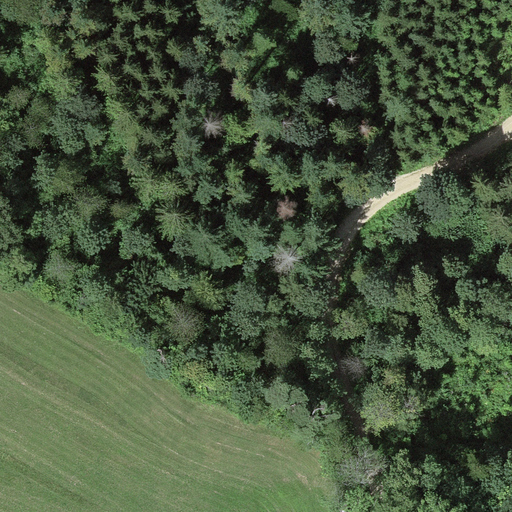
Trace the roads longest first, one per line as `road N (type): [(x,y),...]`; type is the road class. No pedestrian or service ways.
road 1 (track): [(511,128),(388,192),(331,260),(328,324),(361,423),(376,511)]
road 2 (track): [(388,192),(369,0)]
